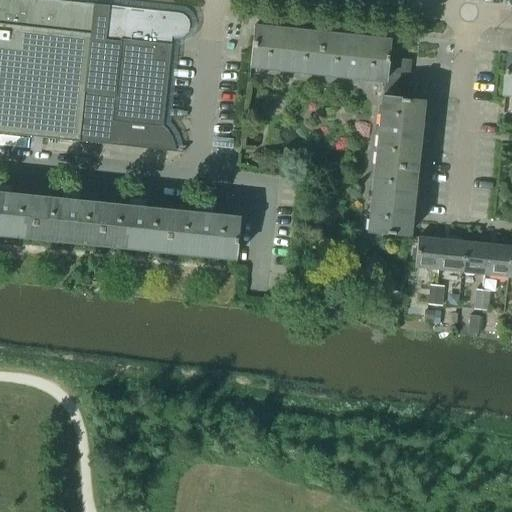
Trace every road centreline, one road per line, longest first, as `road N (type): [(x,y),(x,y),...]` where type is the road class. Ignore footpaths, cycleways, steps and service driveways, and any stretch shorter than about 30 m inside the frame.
road 1 (residential): [(454,233),(471,14)]
road 2 (residential): [(0,158),(196,180)]
road 3 (residential): [(196,180),(216,0)]
road 4 (residential): [(196,180),(263,190),(256,296)]
